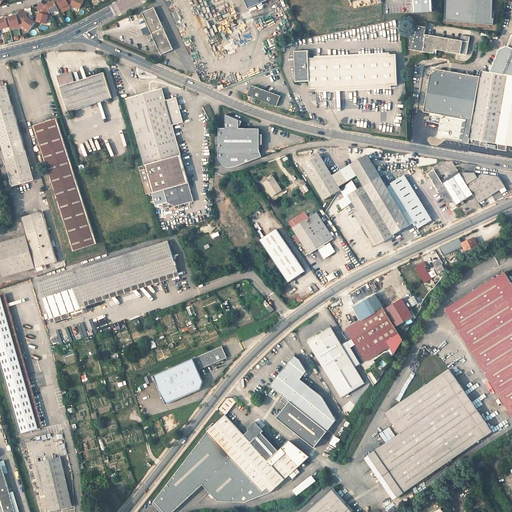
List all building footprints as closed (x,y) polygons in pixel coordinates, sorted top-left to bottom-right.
[(40,4),(49,11),(50,10),(58,7),(54,0),(46,4),(43,1),(42,2),(40,4)] [(244,0),(249,9),(268,0),(244,0)] [(433,12),(431,0),(411,0),(413,13),(433,12)] [(445,0),(445,19),(493,25),(492,0),(445,0)] [(40,10),(37,20),(45,22),(48,13),(49,11),(40,4),(39,7),(38,8),(40,10)] [(173,49),(154,7),(142,13),(148,26),(151,33),(161,54),(173,49)] [(12,25),(20,22),(21,23),(24,10),(20,9),(19,13),(9,16),(12,25)] [(23,23),(30,28),(35,21),(27,15),(28,11),(24,10),(21,23),(23,23)] [(0,27),(8,26),(6,17),(0,18),(0,27)] [(460,41),(426,35),(428,22),(415,20),(410,49),(433,53),(434,52),(434,49),(437,50),(467,55),(470,37),(461,35),(460,41)] [(23,23),(21,23),(21,26),(27,31),(30,28),(23,23)] [(511,48),(507,47),(506,47),(500,50),(499,51),(491,72),(482,71),(479,76),(437,69),(430,74),(423,111),(440,114),(439,119),(441,119),(438,138),(480,146),(481,141),(498,144),(498,149),(506,151),(507,145),(511,146),(511,48)] [(309,50),(295,51),(296,81),(300,81),(300,83),(306,82),(306,81),(310,81),(310,89),(317,89),(391,86),(397,86),(396,55),(390,55),(315,57),(309,58),(309,50)] [(87,106),(79,81),(75,82),(72,73),(59,77),(62,86),(60,87),(68,112),(87,106)] [(79,81),(87,106),(112,98),(104,73),(79,81)] [(34,180),(7,85),(0,86),(0,143),(12,186),(34,180)] [(281,96),(252,86),(250,86),(247,94),(248,96),(262,101),(277,107),(281,96)] [(183,121),(177,97),(166,100),(162,88),(126,99),(144,165),(181,155),(173,125),(183,121)] [(260,129),(240,129),(240,120),(225,115),(225,117),(226,128),(218,128),(219,159),(222,164),(228,168),(236,168),(263,157),(260,151),(260,129)] [(97,243),(57,118),(33,125),(73,251),(97,243)] [(302,165),(324,200),(341,189),(339,186),(357,174),(351,164),(333,175),(320,154),(302,165)] [(364,185),(392,235),(410,225),(390,192),(367,154),(351,164),(357,174),(364,185)] [(144,165),(139,166),(147,194),(164,189),(167,202),(175,206),(194,201),(181,155),(144,165)] [(436,188),(438,190),(446,204),(453,199),(444,186),(434,170),(427,174),(436,188)] [(453,177),(467,198),(473,194),(460,173),(453,177)] [(475,173),(460,173),(473,194),(479,203),(505,186),(499,177),(482,173),(477,177),(475,173)] [(418,229),(432,220),(404,175),(391,183),(415,222),(414,222),(418,229)] [(273,177),(264,183),(272,195),(281,190),(273,177)] [(456,205),(467,198),(453,177),(442,183),(444,186),(453,199),(456,205)] [(392,235),(364,185),(345,197),(374,246),(393,236),(392,235)] [(410,225),(413,223),(393,190),(390,192),(410,225)] [(57,261),(43,211),(21,217),(26,235),(19,237),(20,239),(29,270),(42,266),(43,270),(47,268),(46,265),(57,261)] [(307,218),(292,227),(309,254),(333,238),(316,212),(313,214),(312,212),(306,216),(307,218)] [(260,239),(288,281),(304,270),(276,228),(260,239)] [(0,242),(0,266),(2,272),(0,272),(1,277),(3,276),(3,278),(29,270),(20,239),(19,237),(10,240),(10,239),(7,239),(8,240),(4,241),(3,241),(1,241),(1,242),(0,242)] [(474,237),(462,243),(466,253),(478,248),(474,237)] [(168,240),(38,282),(50,319),(86,307),(86,306),(84,302),(178,271),(168,240)] [(330,243),(319,250),(325,258),(335,251),(330,243)] [(440,259),(433,262),(436,267),(435,268),(438,273),(440,276),(442,273),(441,272),(444,270),(441,265),(442,264),(440,259)] [(423,262),(415,267),(424,283),(431,279),(423,266),(425,264),(423,262)] [(179,275),(178,271),(84,302),(86,306),(179,275)] [(511,416),(511,415),(511,283),(505,272),(445,309),(511,416)] [(384,308),(395,327),(412,317),(392,285),(376,294),(384,308)] [(39,428),(43,427),(6,293),(2,295),(39,428)] [(2,295),(0,295),(0,358),(21,433),(39,428),(2,295)] [(375,295),(369,298),(376,311),(347,328),(366,361),(390,346),(394,353),(402,339),(395,327),(384,308),(375,295)] [(266,301),(264,303),(267,306),(266,308),(270,312),(274,309),(266,301)] [(50,319),(51,323),(88,311),(86,307),(50,319)] [(237,333),(241,342),(261,334),(259,330),(270,325),(267,319),(237,333)] [(366,384),(332,328),(322,334),(322,335),(319,337),(318,336),(308,342),(342,398),(366,384)] [(201,390),(204,382),(199,370),(228,357),(223,346),(155,376),(168,405),(201,390)] [(295,355),(270,385),(283,396),(280,400),(286,405),(276,417),(314,447),(336,421),(323,397),(309,386),(308,385),(301,379),(307,371),(300,359),(295,355)] [(401,433),(369,455),(397,496),(492,431),(449,369),(426,385),(425,383),(422,385),(423,387),(420,389),(419,388),(416,390),(417,391),(387,412),(401,433)] [(228,398),(220,408),(227,414),(237,401),(232,398),(228,398)] [(262,429),(257,424),(258,423),(257,422),(256,422),(253,419),(245,426),(247,428),(242,433),(226,414),(207,432),(261,491),(266,487),(270,491),(309,457),(289,441),(276,451),(258,431),(262,429)] [(261,491),(207,432),(154,500),(164,511),(173,511),(208,480),(216,489),(211,493),(218,502),(245,502),(270,491),(266,487),(261,491)] [(331,445),(338,448),(341,439),(334,437),(331,445)] [(60,456),(38,462),(50,511),(72,505),(60,456)] [(0,511),(15,511),(9,492),(0,460),(0,511)] [(483,460),(473,466),(476,471),(485,465),(483,460)] [(297,496),(317,482),(313,476),(293,490),(297,496)] [(511,503),(503,488),(501,489),(511,506),(511,503)] [(307,511),(352,511),(333,490),(307,511)] [(19,511),(13,491),(9,492),(15,511),(19,511)]
